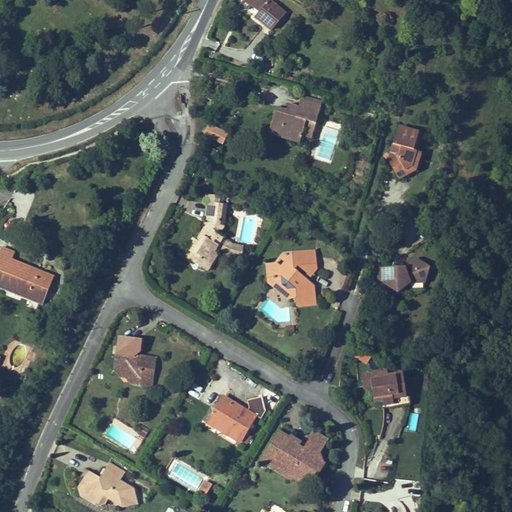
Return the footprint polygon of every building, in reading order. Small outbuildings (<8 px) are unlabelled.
[(270,33),(284,15),(270,3),(272,0),(244,0),(239,7),(270,33)] [(218,96),(209,91),(205,99),(214,104),(218,96)] [(309,141),(319,110),(299,104),(297,111),(294,118),(285,115),(275,112),(269,129),(281,133),(279,141),(288,144),(291,135),(301,138),(309,141)] [(287,108),(285,115),(294,118),(297,111),(287,108)] [(204,136),(225,144),(230,131),(209,123),(204,136)] [(281,133),(269,129),(267,137),(279,141),(281,133)] [(413,139),(394,134),(389,152),(393,153),(389,164),(386,165),(383,167),(393,187),(402,183),(400,178),(406,175),(411,157),(409,156),(413,139)] [(291,135),(288,144),(298,147),(301,138),(291,135)] [(400,178),(402,183),(403,185),(414,179),(420,159),(411,157),(406,175),(400,178)] [(226,204),(208,202),(206,216),(210,222),(197,242),(193,239),(186,249),(193,253),(189,260),(199,266),(203,261),(210,265),(221,247),(218,245),(223,235),(218,233),(224,222),(226,204)] [(226,241),(224,250),(242,254),(245,244),(226,241)] [(0,251),(0,285),(42,304),(55,276),(12,257),(15,251),(2,246),(0,251)] [(193,253),(186,249),(182,256),(189,260),(193,253)] [(279,267),(274,264),(262,279),(275,289),(282,287),(295,298),(296,306),(308,305),(312,300),(312,286),(299,276),(295,273),(299,267),(303,270),(316,269),(314,252),(286,254),(286,257),(279,267)] [(282,254),(274,264),(279,267),(286,257),(286,254),(282,254)] [(206,271),(210,265),(203,261),(199,266),(206,271)] [(411,263),(401,271),(391,271),(388,287),(401,294),(413,286),(427,285),(425,271),(411,263)] [(299,276),(303,270),(299,267),(295,273),(299,276)] [(388,287),(391,271),(383,272),(381,283),(388,287)] [(426,294),(427,285),(413,286),(413,299),(426,294)] [(282,287),(275,289),(288,300),(295,298),(282,287)] [(117,350),(129,342),(118,341),(117,350)] [(117,350),(115,368),(122,369),(130,379),(129,384),(151,387),(155,360),(139,358),(137,355),(140,353),(141,343),(129,342),(117,350)] [(122,369),(115,368),(115,372),(124,384),(129,384),(130,379),(122,369)] [(378,405),(385,404),(387,412),(411,407),(404,371),(381,375),(381,379),(373,380),(378,405)] [(205,390),(211,377),(199,373),(190,394),(198,397),(201,389),(205,390)] [(373,380),(381,379),(381,375),(363,379),(369,407),(378,405),(373,380)] [(206,421),(215,426),(217,434),(225,432),(242,441),(246,435),(248,435),(251,430),(249,429),(255,418),(260,421),(265,411),(263,398),(247,400),(248,405),(244,412),(221,398),(215,407),(217,414),(210,416),(206,421)] [(217,414),(215,407),(209,409),(210,416),(217,414)] [(144,425),(140,430),(148,435),(151,429),(144,425)] [(316,431),(308,444),(321,451),(328,438),(316,431)] [(275,466),(278,460),(296,470),(294,472),(306,479),(309,473),(314,465),(322,470),(326,464),(321,451),(308,444),(305,449),(299,446),(290,441),(292,438),(282,432),(277,441),(278,442),(274,450),(272,449),(265,460),(275,466)] [(294,434),(292,438),(290,441),(299,446),(303,440),(294,434)] [(278,460),(275,466),(273,468),(291,478),(294,472),(296,470),(278,460)] [(106,467),(123,477),(126,471),(109,461),(106,467)] [(318,478),(322,470),(314,465),(309,473),(318,478)] [(92,482),(86,478),(81,487),(92,494),(93,503),(97,506),(108,504),(111,499),(124,507),(137,505),(134,489),(121,481),(123,477),(106,467),(100,476),(97,474),(92,482)] [(92,482),(97,474),(91,471),(86,478),(92,482)] [(200,490),(208,494),(213,484),(205,479),(200,490)] [(92,494),(81,487),(82,497),(93,503),(92,494)]
